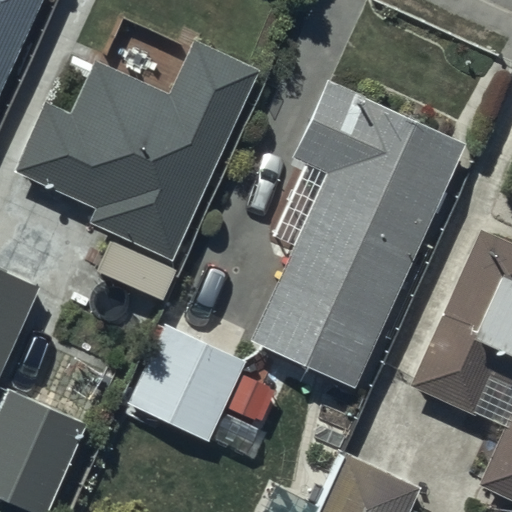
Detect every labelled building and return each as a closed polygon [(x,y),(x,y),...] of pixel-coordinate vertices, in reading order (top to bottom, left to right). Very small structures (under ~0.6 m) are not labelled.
[(0,0),(0,67),(30,0),(0,0)] [(66,103),(42,91),(11,159),(90,195),(84,209),(168,247),(255,54),(190,25),(165,79),(92,46),(66,103)] [(458,124),(323,65),(289,143),(323,158),(249,329),(350,373),(458,124)] [(511,232),(478,216),(404,374),(511,423),(511,232)] [(0,359),(38,274),(0,256),(0,359)] [(242,349),(161,312),(124,393),(205,430),(242,349)] [(80,409),(5,374),(0,384),(0,496),(31,511),(80,409)] [(403,511),(419,479),(339,443),(307,511),(403,511)]
